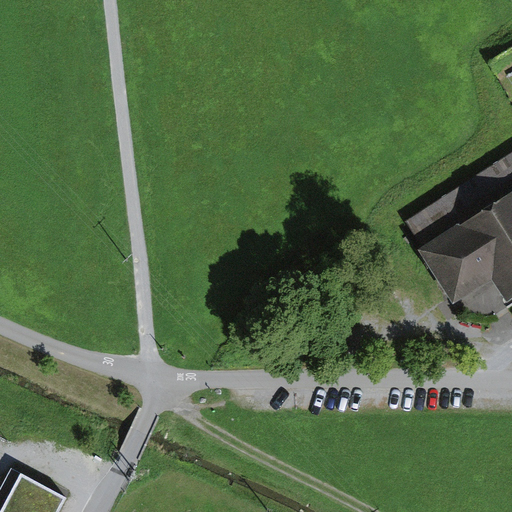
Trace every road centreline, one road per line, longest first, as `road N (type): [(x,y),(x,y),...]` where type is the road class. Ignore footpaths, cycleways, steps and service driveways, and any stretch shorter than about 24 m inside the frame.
road 1 (track): [(111,0),(148,329),(164,380)]
road 2 (unclassified): [(511,381),(164,380)]
road 3 (track): [(164,380),(219,427),(384,511)]
road 4 (unclassified): [(0,321),(164,380)]
